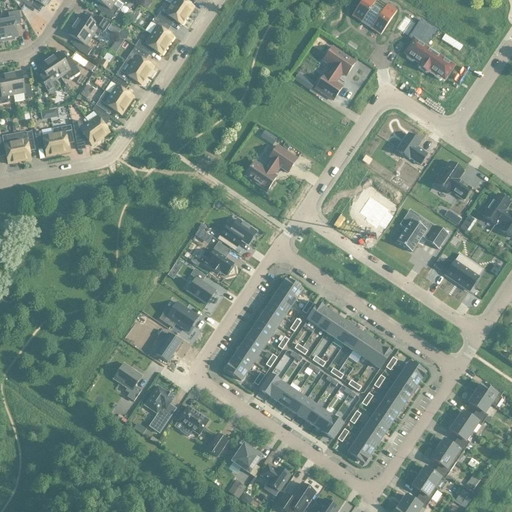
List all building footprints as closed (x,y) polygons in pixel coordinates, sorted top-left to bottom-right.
[(49,0),(18,0),(39,14),(43,7),(43,8),(45,4),(46,5),(49,0)] [(122,6),(115,1),(114,0),(93,0),(103,7),(100,13),(111,20),(118,10),(119,10),(122,6)] [(173,0),(170,6),(187,17),(193,8),(181,0),(173,0)] [(377,0),(361,0),(351,17),(360,23),(361,23),(370,29),(370,30),(372,27),(375,30),(374,32),(379,36),(396,12),(386,5),(377,0)] [(165,24),(166,25),(170,20),(171,20),(180,26),(187,17),(170,6),(164,15),(160,12),(156,18),(165,24)] [(1,21),(5,41),(13,40),(13,39),(17,38),(14,26),(20,25),(18,12),(7,14),(8,20),(1,21)] [(80,15),(73,25),(91,37),(94,32),(100,36),(107,25),(96,18),(92,24),(80,15)] [(149,36),(167,47),(173,38),(161,30),(165,24),(156,18),(155,19),(154,18),(150,23),(155,27),(149,36)] [(91,37),(73,25),(67,35),(79,43),(75,49),(86,56),(91,50),(85,46),(91,37)] [(413,40),(403,54),(405,56),(405,58),(411,62),(414,61),(419,65),(416,68),(426,74),(428,71),(433,74),(433,77),(439,81),(441,80),(443,81),(453,67),(425,48),(432,36),(422,30),(415,41),(413,40)] [(145,54),(146,55),(149,50),(151,50),(160,56),(167,47),(149,36),(143,45),(138,41),(134,47),(145,54)] [(129,65),(146,77),(153,68),(141,60),(145,54),(134,47),(130,53),(135,56),(129,65)] [(63,56),(70,60),(74,51),(68,48),(63,56)] [(354,63),(331,48),(322,61),(331,67),(324,76),(323,76),(314,89),(332,101),(341,88),(335,83),(341,74),(345,77),(354,63)] [(47,60),(59,78),(64,74),(68,80),(79,73),(71,62),(66,66),(57,53),(47,60)] [(54,81),(59,78),(47,60),(38,66),(42,73),(36,76),(47,94),(58,87),(54,81)] [(129,65),(124,62),(114,76),(125,83),(128,78),(140,86),(146,77),(129,65)] [(284,74),(290,79),(295,73),(289,68),(284,74)] [(8,75),(12,96),(23,93),(24,100),(32,99),(29,86),(22,87),(19,72),(8,75)] [(12,96),(8,75),(0,76),(0,105),(7,104),(6,97),(12,96)] [(102,90),(108,81),(102,78),(97,87),(102,90)] [(111,84),(105,93),(126,107),(132,98),(121,90),(124,85),(113,78),(110,83),(111,84)] [(306,80),(301,87),(308,91),(313,85),(306,80)] [(126,107),(105,93),(104,92),(94,106),(105,113),(108,108),(120,116),(126,107)] [(87,123),(99,140),(108,134),(102,125),(102,123),(106,116),(94,107),(91,111),(96,117),(87,123)] [(294,122),(314,135),(323,122),(303,109),(294,122)] [(265,127),(285,140),(291,130),(271,117),(265,127)] [(99,140),(87,123),(82,127),(78,121),(71,123),(75,143),(83,141),(82,139),(84,138),(91,147),(99,140)] [(64,133),(52,135),(56,155),(68,153),(66,142),(67,141),(72,140),(70,127),(63,128),(64,133)] [(31,132),(13,136),(18,163),(29,160),(27,150),(28,148),(34,147),(31,132)] [(56,155),(52,135),(41,137),(40,132),(33,134),(36,147),(41,146),(43,147),(45,157),(56,155)] [(270,135),(265,142),(271,146),(276,139),(270,135)] [(407,135),(395,151),(408,160),(409,159),(419,166),(426,155),(416,148),(419,143),(407,135)] [(7,165),(18,163),(13,136),(0,138),(0,153),(3,153),(5,154),(7,165)] [(253,163),(243,177),(266,192),(275,178),(272,176),(278,168),(287,174),(295,160),(275,147),(267,160),(268,161),(262,169),(253,163)] [(438,177),(433,185),(447,195),(449,192),(462,201),(470,189),(457,180),(462,172),(448,163),(443,171),(441,170),(437,176),(438,177)] [(489,202),(485,208),(487,210),(482,217),(494,225),(496,223),(501,226),(498,230),(511,239),(511,236),(511,214),(510,213),(509,215),(504,211),(509,204),(496,195),(491,203),(489,202)] [(368,197),(357,214),(364,218),(363,221),(364,222),(363,222),(364,223),(364,222),(367,224),(367,225),(368,225),(373,228),(373,229),(374,229),(374,228),(375,229),(387,210),(368,197)] [(453,216),(450,221),(456,226),(460,220),(453,216)] [(405,229),(404,230),(396,243),(410,253),(421,237),(426,240),(425,242),(437,250),(447,235),(435,227),(434,228),(429,236),(424,232),(425,230),(411,221),(410,222),(404,218),(399,226),(405,229)] [(227,225),(220,237),(234,246),(237,241),(239,241),(247,245),(255,233),(236,220),(231,228),(227,225)] [(222,257),(227,251),(217,244),(212,251),(212,252),(204,264),(211,268),(210,270),(217,274),(218,273),(224,277),(228,272),(229,273),(233,267),(232,266),(233,264),(225,259),(222,257)] [(437,271),(443,262),(438,259),(432,267),(437,271)] [(478,278),(454,262),(444,276),(468,292),(478,278)] [(174,265),(171,269),(177,273),(179,269),(174,265)] [(195,279),(186,292),(205,305),(214,292),(201,282),(204,277),(193,270),(190,276),(195,279)] [(278,290),(295,300),(301,291),(285,281),(286,281),(285,280),(278,290)] [(295,300),(278,290),(272,299),(288,309),(295,300)] [(288,309),(272,299),(266,308),(282,318),(288,309)] [(175,303),(166,317),(166,318),(169,320),(166,325),(171,329),(175,324),(187,332),(197,318),(175,303)] [(315,327),(326,311),(317,305),(316,306),(306,321),(315,327)] [(282,318),(266,308),(260,317),(276,327),(282,318)] [(324,333),(335,317),(326,311),(315,327),(324,333)] [(276,327),(260,317),(254,326),(270,336),(276,327)] [(333,339),(344,323),(335,317),(324,333),(333,339)] [(344,323),(333,339),(342,345),(353,329),(344,323)] [(270,336),(254,326),(248,335),(264,345),(270,336)] [(353,329),(342,345),(351,351),(362,335),(353,329)] [(156,337),(163,341),(153,355),(166,364),(179,344),(160,331),(156,337)] [(264,345),(248,335),(242,344),(258,354),(264,345)] [(362,335),(351,351),(360,357),(371,341),(362,335)] [(371,341),(360,357),(369,363),(380,347),(371,341)] [(258,354),(242,344),(236,352),(252,363),(258,354)] [(380,347),(369,363),(378,370),(389,354),(389,355),(389,354),(380,347)] [(252,363),(236,352),(230,361),(246,372),(252,363)] [(246,372),(230,361),(224,371),(225,371),(240,382),(246,372)] [(402,373),(418,384),(424,374),(423,374),(408,363),(402,373)] [(126,398),(133,403),(140,391),(134,387),(141,377),(123,365),(112,380),(126,389),(124,392),(128,395),(126,398)] [(418,384),(402,373),(396,382),(412,393),(418,384)] [(259,391),(268,398),(279,382),(270,375),(269,375),(259,391)] [(277,404),(288,388),(279,382),(268,398),(277,404)] [(396,382),(390,391),(406,401),(412,393),(396,382)] [(473,394),(489,405),(494,408),(501,399),(499,398),(502,393),(492,386),(488,391),(480,385),(473,394)] [(156,387),(143,406),(156,415),(148,427),(158,434),(175,409),(169,405),(173,398),(156,387)] [(286,410),(297,394),(288,388),(277,404),(286,410)] [(406,401),(390,391),(384,400),(400,410),(406,401)] [(295,416),(306,400),(297,394),(286,410),(295,416)] [(473,414),(483,421),(486,416),(483,414),(489,405),(473,394),(467,404),(468,404),(476,409),(473,414)] [(295,416),(304,422),(315,406),(306,400),(295,416)] [(400,410),(384,400),(378,409),(394,419),(400,410)] [(313,428),(324,412),(315,406),(304,422),(313,428)] [(183,426),(180,432),(187,437),(191,431),(198,436),(208,422),(186,407),(176,422),(183,426)] [(378,409),(372,418),(388,428),(394,419),(378,409)] [(313,428),(322,434),(333,418),(324,412),(313,428)] [(455,422),(470,433),(477,424),(480,426),(483,421),(473,414),(470,419),(462,413),(461,413),(455,422)] [(342,424),(333,418),(322,434),(331,440),(342,424)] [(372,418),(366,427),(382,437),(388,428),(372,418)] [(470,433),(455,422),(448,432),(449,432),(457,437),(454,442),(464,449),(467,445),(468,444),(464,442),(470,433)] [(382,437),(366,427),(360,435),(376,446),(382,437)] [(216,435),(205,451),(216,458),(227,442),(216,435)] [(376,446),(360,435),(354,444),(370,455),(376,446)] [(436,450),(455,463),(464,449),(454,442),(451,446),(443,441),(442,440),(436,450)] [(370,455),(354,444),(347,454),(363,464),(362,464),(363,465),(370,455)] [(260,457),(242,445),(231,463),(248,474),(260,457)] [(455,463),(436,450),(429,459),(430,460),(438,465),(435,470),(446,477),(455,463)] [(277,469),(275,472),(274,471),(272,470),(267,466),(260,476),(268,482),(266,485),(277,492),(288,476),(277,469)] [(417,478),(433,488),(439,479),(442,481),(446,477),(435,470),(432,474),(424,469),(423,468),(417,478)] [(433,488),(417,478),(411,487),(411,488),(411,487),(420,493),(416,498),(427,505),(436,491),(433,488)] [(314,493),(300,484),(290,499),(283,494),(274,507),(281,511),(291,511),(293,510),(294,511),(301,511),(304,508),(305,509),(310,501),(309,500),(314,493)] [(231,486),(227,493),(237,500),(242,493),(231,486)] [(461,490),(458,496),(463,500),(465,498),(467,494),(461,490)] [(242,495),(239,498),(240,501),(245,505),(249,504),(251,501),(251,498),(245,494),(242,495)] [(427,505),(416,498),(413,502),(405,497),(405,496),(398,506),(407,511),(417,511),(420,507),(424,509),(427,505)] [(336,511),(338,510),(323,500),(315,511),(336,511)]
